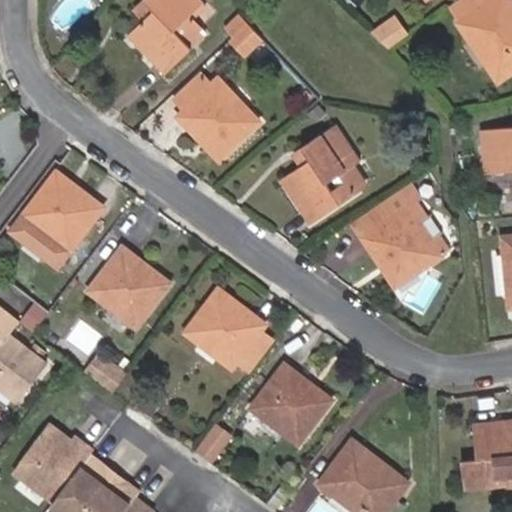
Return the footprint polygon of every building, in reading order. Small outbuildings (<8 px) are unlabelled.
[(203,39),(198,33),(186,21),(191,15),(205,3),(201,0),(145,0),(134,11),(144,22),(129,37),(166,73),(203,39)] [(492,0),(486,5),(482,0),(461,0),(451,7),(501,82),(511,74),(511,5),(508,0),(492,0)] [(204,28),(191,15),(186,21),(198,33),(204,28)] [(235,40),(250,26),(240,15),(225,29),(235,40)] [(397,20),(374,36),(389,51),(409,37),(397,20)] [(250,26),(235,40),(233,41),(247,55),(264,38),(251,25),(250,26)] [(213,83),(202,72),(173,100),(184,111),(213,83)] [(218,79),(213,83),(184,111),(179,116),(220,159),(259,123),(218,79)] [(341,175),(356,165),(361,161),(338,125),(293,155),(301,168),(282,181),(311,224),(355,194),(346,181),(331,190),(327,184),(341,175)] [(511,129),(482,133),(485,173),(511,171),(511,129)] [(356,165),(341,175),(346,181),(355,194),(369,185),(356,165)] [(104,207),(59,174),(26,215),(72,250),(104,207)] [(409,208),(397,192),(383,202),(356,219),(366,235),(409,208)] [(419,203),(409,208),(366,235),(364,237),(398,287),(452,250),(419,203)] [(170,283),(125,247),(91,290),(137,326),(170,283)] [(234,368),(237,363),(262,330),(266,324),(220,289),(186,333),(234,368)] [(0,305),(0,385),(22,402),(51,364),(13,335),(22,323),(0,305)] [(252,376),(278,342),(262,330),(237,363),(252,376)] [(110,361),(98,377),(116,390),(128,374),(110,361)] [(286,364),(253,408),(265,418),(260,425),(278,438),(284,432),(301,445),(335,401),(286,364)] [(158,405),(144,394),(135,407),(149,418),(158,405)] [(199,448),(218,459),(235,431),(216,419),(199,448)] [(511,420),(477,424),(480,463),(465,464),(467,488),(508,484),(508,490),(511,489),(511,420)] [(52,426),(16,474),(57,504),(89,461),(93,456),(96,452),(83,442),(80,446),(73,442),(52,426)] [(73,442),(80,446),(83,442),(76,438),(73,442)] [(386,511),(409,482),(354,441),(321,484),(358,511),(386,511)] [(89,461),(101,470),(105,465),(93,456),(89,461)] [(57,504),(55,507),(61,511),(90,511),(118,475),(105,465),(101,470),(89,461),(57,504)] [(118,475),(90,511),(129,511),(139,498),(127,489),(131,484),(118,475)] [(143,493),(131,484),(127,489),(139,498),(143,493)] [(139,498),(129,511),(149,511),(152,507),(139,498)]
